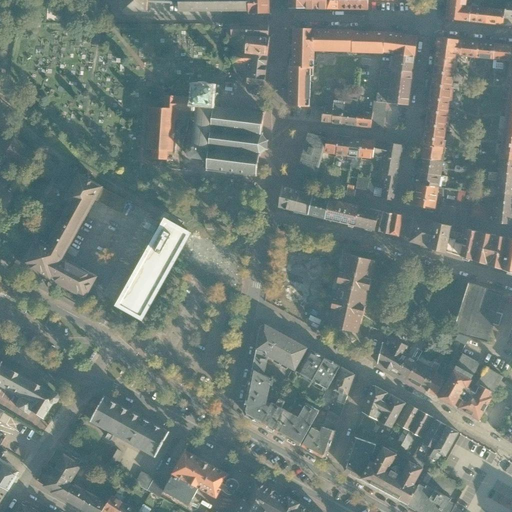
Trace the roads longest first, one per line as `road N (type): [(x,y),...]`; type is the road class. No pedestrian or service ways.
road 1 (residential): [(511,282),(269,214)]
road 2 (residential): [(511,450),(366,369)]
road 3 (residential): [(278,17),(431,22)]
road 4 (tertiary): [(91,378),(219,442)]
road 5 (residential): [(115,0),(114,16),(237,17)]
road 6 (tertiary): [(115,349),(0,278)]
road 7 (tertiary): [(229,421),(115,349)]
road 8 (residential): [(281,124),(414,139)]
road 9 (residential): [(366,369),(251,306)]
road 10 (residential): [(20,484),(91,378)]
road 11 (residential): [(402,209),(278,179)]
road 12 (unknown): [(366,369),(379,281),(394,248)]
